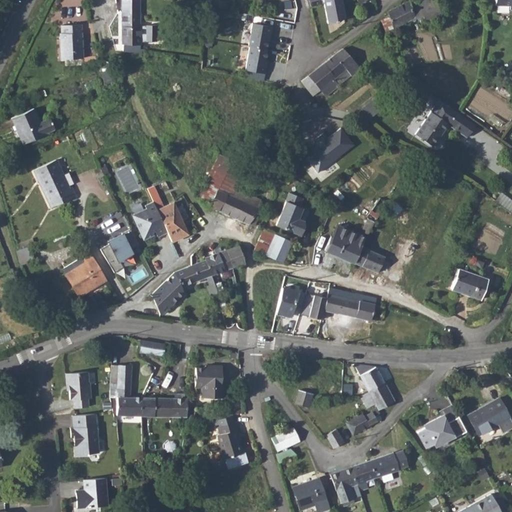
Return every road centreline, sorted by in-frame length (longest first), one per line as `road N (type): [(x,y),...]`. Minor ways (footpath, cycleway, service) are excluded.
road 1 (residential): [(248,340),(249,250),(291,130),(291,63),(306,53)]
road 2 (residential): [(253,375),(268,381),(330,461),(361,450),(435,380),(442,356)]
road 3 (residential): [(248,340),(112,323),(42,349)]
road 4 (residential): [(442,356),(248,340)]
road 5 (residential): [(42,349),(47,511)]
road 6 (residential): [(283,511),(253,375)]
